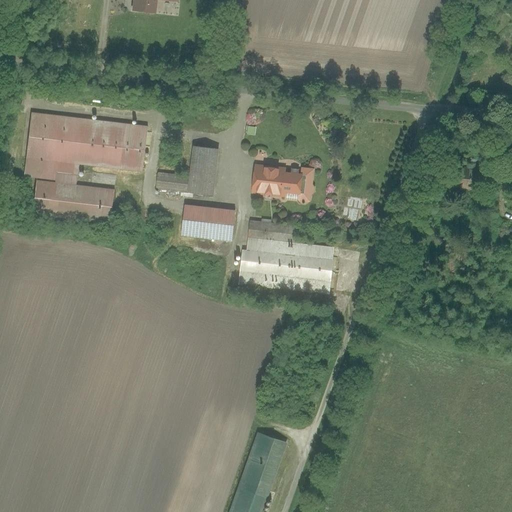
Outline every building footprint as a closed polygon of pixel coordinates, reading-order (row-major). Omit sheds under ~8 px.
[(131,0),(130,11),(157,14),(158,1),(179,3),(178,0),(131,0)] [(148,128),(29,114),(21,184),(32,185),(29,214),(114,224),(118,189),(75,184),(77,169),(143,176),(148,128)] [(213,196),(218,149),(191,146),(188,176),(158,172),(156,189),(213,196)] [(300,168),(253,163),(250,195),(299,199),(303,203),(311,203),(315,168),(301,167),(300,168)] [(481,170),(451,167),(449,187),(479,190),(481,170)] [(232,242),(235,210),(184,205),(181,236),(232,242)] [(328,294),(333,248),(295,244),(297,225),(249,220),(246,250),(242,250),(238,285),(328,294)] [(358,291),(361,251),(341,250),(338,290),(358,291)] [(263,431),(233,511),(263,511),(290,441),(263,431)]
